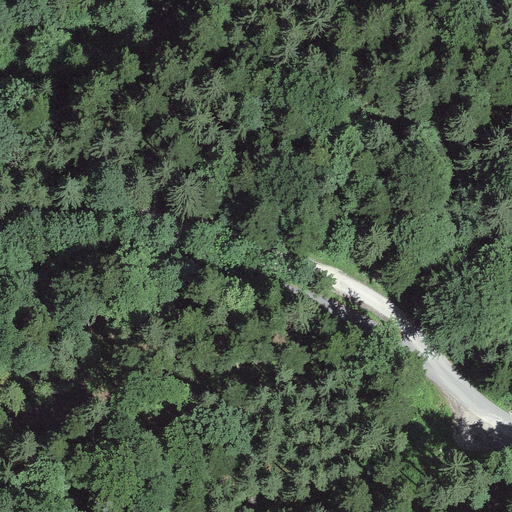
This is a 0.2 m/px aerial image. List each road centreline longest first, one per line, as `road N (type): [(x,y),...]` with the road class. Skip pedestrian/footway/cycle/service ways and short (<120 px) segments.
road 1 (unclassified): [(439,372),(384,303),(171,221),(107,217),(0,234)]
road 2 (unclassified): [(439,372),(322,305),(211,273),(118,262),(30,272),(0,285)]
